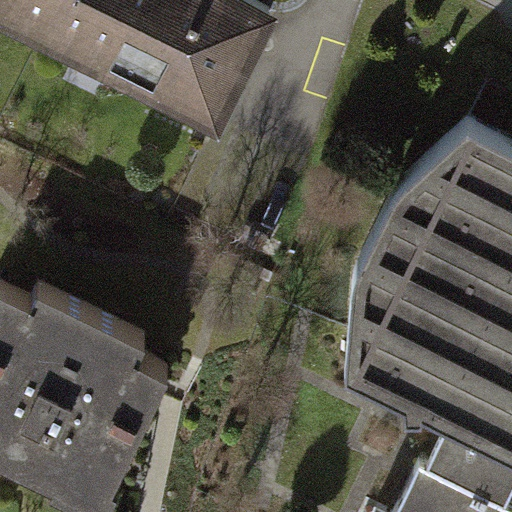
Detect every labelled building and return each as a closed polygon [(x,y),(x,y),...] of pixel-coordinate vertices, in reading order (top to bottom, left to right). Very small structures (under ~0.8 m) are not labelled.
[(0,0),(0,3),(47,27),(59,0),(0,0)] [(261,0),(60,0),(47,27),(222,113),(275,6),(261,0)] [(511,126),(465,102),(391,172),(350,254),(344,358),(449,407),(511,437),(511,126)] [(177,357),(1,273),(0,275),(0,460),(104,510),(177,357)] [(511,473),(511,437),(449,407),(426,455),(418,451),(391,505),(375,497),(367,511),(511,511),(511,494),(504,491),(511,473)]
